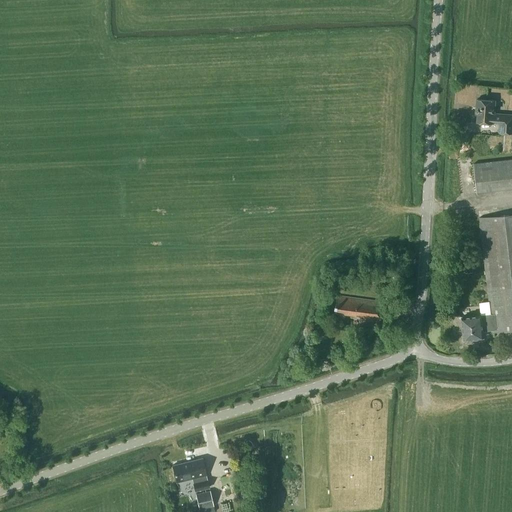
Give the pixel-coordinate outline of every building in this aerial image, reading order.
[(494,100),(476,99),(475,107),(477,108),(476,122),(492,123),(492,122),(499,122),(498,132),(511,132),(511,114),(493,113),(494,100)] [(511,158),(474,163),(477,192),(511,187),(511,158)] [(492,332),(511,329),(511,213),(479,217),(490,313),(461,316),(463,338),(483,336),(482,328),(492,327),(492,332)] [(398,309),(400,295),(394,294),(394,292),(388,292),(387,301),(392,302),(391,308),(398,309)] [(380,321),(383,302),(337,295),(334,312),(360,316),(359,319),(380,321)] [(209,487),(202,457),(171,465),(175,481),(192,478),(195,490),(209,487)] [(210,490),(196,493),(199,509),(213,505),(210,490)]
